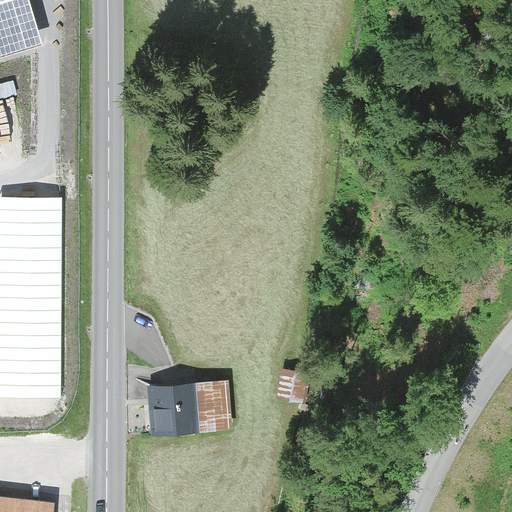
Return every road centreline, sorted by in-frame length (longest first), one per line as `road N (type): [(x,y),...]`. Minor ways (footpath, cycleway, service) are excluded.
road 1 (secondary): [(107,0),(107,511)]
road 2 (tertiary): [(413,511),(469,401),(511,341)]
